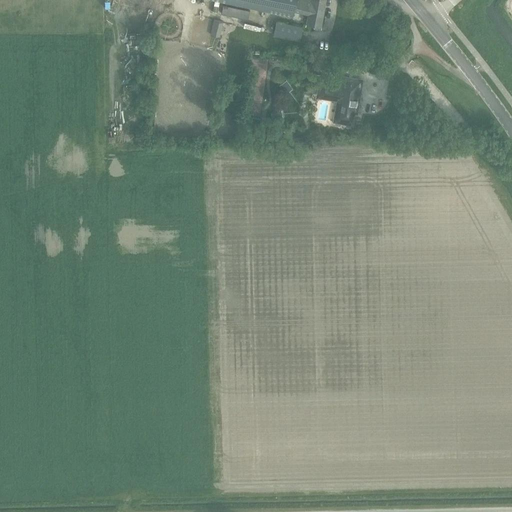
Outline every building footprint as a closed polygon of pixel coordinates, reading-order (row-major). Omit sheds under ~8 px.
[(181,35),(181,0),(150,0),(151,35),(181,35)] [(215,0),(293,16),(294,10),(309,13),(307,23),(320,26),(325,0),(215,0)] [(220,37),(223,22),(214,20),(211,35),(220,37)] [(299,40),(302,26),(276,21),(273,35),(299,40)] [(313,73),(312,81),(320,83),(320,81),(322,81),(323,77),(321,77),(321,75),(313,73)] [(320,84),(318,96),(338,100),(335,121),(353,124),(355,116),(356,116),(356,113),(355,113),(361,81),(342,77),(340,87),(320,84)] [(286,81),(279,86),(284,94),(291,89),(286,81)] [(280,111),(271,113),(273,121),(282,119),(280,111)]
